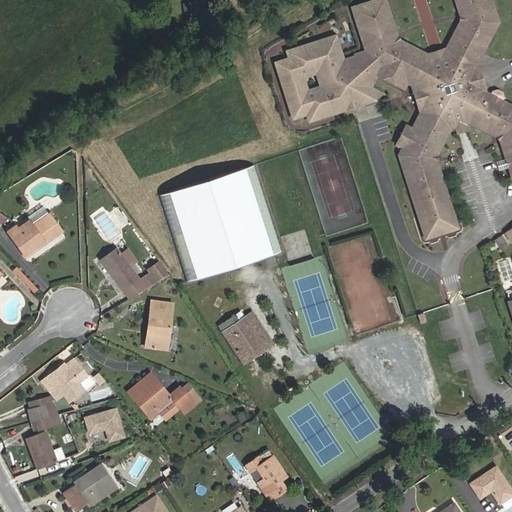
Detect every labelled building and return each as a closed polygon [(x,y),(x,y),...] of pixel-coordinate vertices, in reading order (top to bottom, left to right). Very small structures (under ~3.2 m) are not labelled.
[(184,12),(205,8),(203,0),(195,0),(182,2),(184,12)] [(389,16),(384,0),(373,0),(351,7),(357,26),(389,16)] [(498,137),(505,160),(511,158),(511,106),(486,93),(479,90),(473,68),(476,62),(497,22),(489,0),(454,0),(461,19),(446,49),(426,55),(397,40),(389,16),(357,26),(369,62),(376,66),(373,73),(376,75),(390,82),(394,76),(409,83),(415,87),(421,108),(418,114),(411,129),(404,125),(395,143),(401,147),(397,154),(409,191),(441,181),(433,157),(448,128),(469,122),(498,137)] [(373,73),(376,66),(369,62),(366,54),(342,61),(335,36),(329,38),(350,102),(364,98),(376,75),(373,73)] [(350,102),(329,38),(286,50),(288,58),(274,62),(291,118),(304,114),(307,121),(344,110),(343,104),(350,102)] [(486,93),(476,62),(473,68),(479,90),(486,93)] [(409,83),(418,114),(421,108),(415,87),(409,83)] [(249,166),(155,198),(185,284),(279,253),(249,166)] [(456,228),(441,181),(409,191),(423,238),(456,228)] [(34,230),(52,218),(47,209),(29,221),(30,223),(34,230)] [(23,255),(43,242),(46,247),(64,235),(52,218),(34,230),(30,223),(20,229),(17,225),(7,232),(23,255)] [(509,244),(503,235),(497,240),(503,249),(509,244)] [(26,260),(46,247),(43,242),(23,255),(26,260)] [(120,250),(103,262),(125,294),(142,283),(141,281),(133,269),(124,256),(120,250)] [(133,269),(139,265),(130,252),(124,256),(133,269)] [(156,290),(169,283),(160,269),(148,277),(156,290)] [(132,304),(156,290),(148,277),(141,281),(142,283),(125,294),(132,304)] [(153,303),(149,332),(156,333),(153,350),(169,353),(177,307),(153,303)] [(242,319),(238,313),(233,316),(237,322),(242,319)] [(274,346),(249,313),(242,319),(266,352),(274,346)] [(242,319),(237,322),(233,316),(215,329),(244,368),(266,352),(242,319)] [(149,332),(146,349),(153,350),(156,333),(149,332)] [(82,384),(90,377),(80,363),(76,367),(73,363),(68,367),(66,365),(44,382),(57,398),(60,403),(69,396),(74,402),(88,391),(82,384)] [(144,409),(155,421),(162,415),(177,403),(183,410),(187,415),(199,406),(184,388),(172,398),(153,376),(137,390),(150,404),(144,409)] [(184,388),(199,406),(205,401),(190,383),(184,388)] [(137,390),(132,395),(144,409),(150,404),(137,390)] [(28,411),(45,407),(48,419),(58,417),(53,397),(26,404),(28,411)] [(168,422),(183,410),(177,403),(162,415),(168,422)] [(28,411),(32,424),(35,423),(48,419),(45,407),(28,411)] [(127,439),(120,414),(120,412),(88,421),(93,437),(109,433),(112,445),(127,439)] [(58,417),(48,419),(35,423),(38,431),(61,425),(58,417)] [(46,431),(27,439),(38,470),(59,461),(46,431)] [(265,467),(275,460),(270,452),(259,459),(265,467)] [(260,469),(268,481),(261,486),(273,503),(289,493),(283,485),(279,479),(285,475),(275,460),(265,467),(259,459),(248,467),(253,474),(260,469)] [(80,511),(116,488),(102,469),(64,495),(75,511),(80,511)] [(498,508),(511,499),(511,492),(497,470),(471,487),(481,502),(490,496),(498,508)] [(289,481),(285,475),(279,479),(283,485),(289,481)] [(194,492),(202,495),(206,488),(198,484),(194,492)] [(168,511),(158,497),(136,511),(168,511)]
